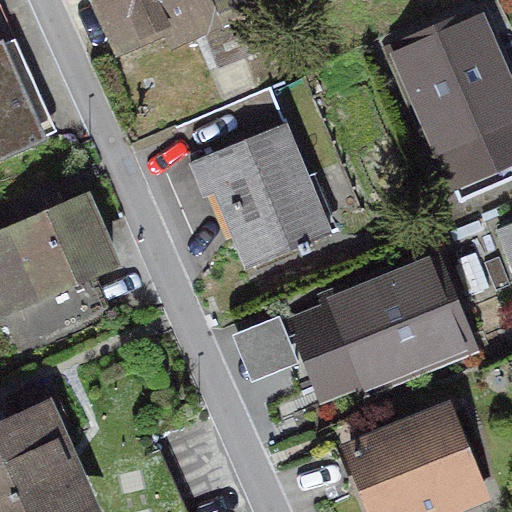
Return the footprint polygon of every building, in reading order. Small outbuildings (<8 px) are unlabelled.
[(94,0),(116,47),(160,28),(167,45),(210,25),(213,31),(260,10),(255,0),(94,0)] [(511,157),(511,91),(477,6),(387,43),(445,185),(511,157)] [(0,157),(33,142),(0,69),(0,157)] [(265,90),(171,129),(200,197),(219,189),(251,265),(294,247),(297,256),(306,252),(302,244),(326,234),(265,90)] [(81,277),(109,265),(81,201),(0,235),(0,312),(13,307),(29,343),(96,313),(81,277)] [(511,276),(511,227),(496,234),(511,276)] [(432,257),(288,318),(324,403),(468,342),(432,257)] [(0,511),(80,511),(83,511),(43,419),(56,413),(44,386),(15,399),(27,424),(0,435),(0,511)] [(455,444),(443,412),(346,451),(370,511),(437,511),(442,501),(473,489),(461,458),(464,448),(455,444)] [(332,484),(343,480),(331,449),(306,459),(323,502),(337,496),(332,484)]
